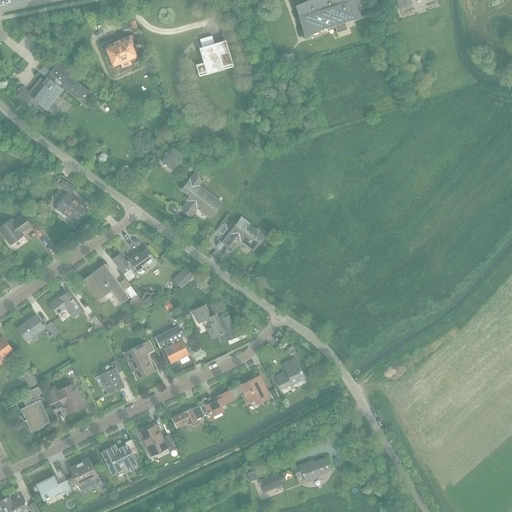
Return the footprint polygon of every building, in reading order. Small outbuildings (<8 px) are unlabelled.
[(355,10),(367,6),(364,0),(359,0),(352,3),(350,0),(311,0),(299,6),(306,32),(324,23),(332,20),(333,20),(356,14),(355,10)] [(395,0),(399,9),(411,5),(408,0),(395,0)] [(129,39),(133,38),(131,33),(105,44),(113,65),(120,62),(122,66),(131,63),(129,58),(136,55),(129,39)] [(231,63),(224,39),(214,42),(212,35),(199,38),(204,54),(212,52),(213,56),(212,57),(215,68),(231,63)] [(83,98),(89,91),(68,75),(70,73),(57,62),(41,82),(39,80),(28,94),(44,107),(64,83),(83,98)] [(173,170),(180,161),(168,152),(161,160),(173,170)] [(210,217),(221,203),(198,186),(206,176),(197,169),(181,189),(189,195),(186,199),(187,200),(181,209),(191,217),(197,207),(210,217)] [(55,205),(57,206),(56,208),(68,216),(69,214),(76,219),(84,208),(77,202),(78,201),(69,195),(74,188),(63,180),(59,185),(68,191),(65,195),(63,193),(55,205)] [(20,232),(30,225),(22,214),(12,221),(10,218),(0,225),(0,230),(10,244),(22,235),(20,232)] [(253,249),(264,234),(239,216),(229,230),(236,235),(233,239),(235,240),(237,237),(253,249)] [(119,254),(112,258),(122,274),(130,269),(133,273),(145,264),(146,266),(154,260),(146,249),(138,254),(136,252),(124,261),(119,254)] [(104,264),(82,280),(96,299),(110,289),(120,303),(128,297),(104,264)] [(184,269),(173,279),(181,287),(192,277),(184,269)] [(131,299),(130,300),(136,309),(143,304),(125,278),(119,282),(127,293),(131,299)] [(200,283),(205,288),(208,284),(203,279),(200,283)] [(72,317),(81,310),(70,295),(68,297),(65,292),(49,304),(56,313),(57,312),(58,313),(61,311),(60,311),(65,307),(72,317)] [(162,301),(167,310),(173,307),(168,298),(162,301)] [(211,338),(226,331),(218,313),(210,317),(205,305),(193,310),(196,317),(200,315),(202,320),(207,318),(211,327),(207,329),(211,338)] [(95,330),(103,326),(95,314),(90,318),(95,325),(93,326),(95,330)] [(25,340),(43,327),(34,315),(16,328),(25,340)] [(46,325),(53,336),(58,332),(51,322),(46,325)] [(177,327),(154,337),(159,347),(162,346),(163,345),(164,347),(162,348),(170,363),(188,354),(180,339),(179,340),(178,338),(180,337),(186,335),(181,325),(177,327)] [(0,339),(0,350),(3,356),(10,351),(1,338),(0,339)] [(149,340),(127,351),(131,360),(127,362),(134,376),(135,379),(147,374),(153,371),(145,354),(154,350),(149,340)] [(287,350),(291,354),(296,350),(292,346),(287,350)] [(280,388),(303,377),(294,358),(283,363),(286,371),(275,376),(280,388)] [(116,374),(121,372),(116,361),(110,363),(112,369),(100,375),(108,393),(122,386),(116,374)] [(29,387),(37,383),(28,368),(21,373),(29,387)] [(260,401),(269,397),(258,375),(239,384),(247,401),(257,396),(260,401)] [(66,414),(83,405),(73,383),(56,391),(54,387),(44,392),(54,412),(63,408),(66,414)] [(29,398),(40,393),(37,387),(26,392),(29,398)] [(205,403),(199,406),(203,413),(208,411),(211,417),(223,411),(220,405),(233,399),(229,390),(215,397),(216,399),(206,405),(205,403)] [(38,427),(49,421),(39,400),(21,409),(29,427),(37,424),(38,427)] [(195,420),(203,416),(198,406),(190,409),(171,418),(175,427),(187,421),(188,424),(195,420)] [(155,426),(140,433),(150,453),(167,444),(163,437),(169,433),(166,427),(157,432),(155,426)] [(170,449),(176,446),(169,433),(163,437),(167,444),(170,449)] [(106,462),(100,465),(106,478),(112,475),(110,471),(111,471),(112,472),(119,469),(118,468),(120,467),(119,466),(124,464),(127,469),(137,465),(127,444),(117,449),(118,451),(113,453),(110,447),(101,452),(106,462)] [(312,477),(332,469),(327,457),(310,464),(309,462),(293,468),(296,477),(303,475),(305,482),(312,479),(312,477)] [(73,476),(66,479),(72,492),(80,488),(78,485),(96,477),(87,458),(69,467),(73,476)] [(282,485),(278,474),(259,481),(263,492),(282,485)] [(72,492),(66,479),(57,483),(53,475),(35,483),(44,501),(64,491),(66,495),(72,492)] [(16,511),(27,506),(21,494),(14,497),(15,499),(10,501),(8,497),(0,500),(0,510),(3,509),(4,511),(16,511)] [(30,504),(33,511),(38,510),(34,502),(30,504)]
